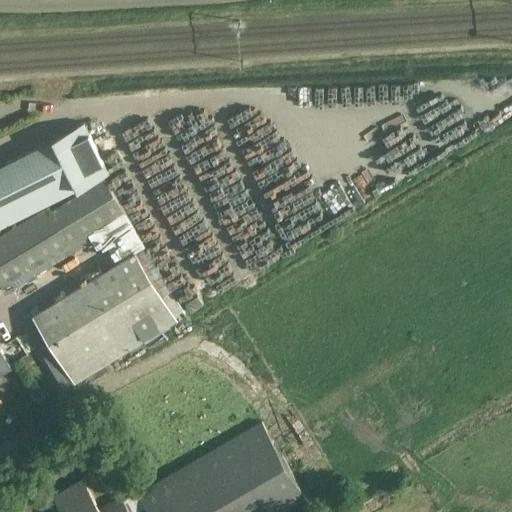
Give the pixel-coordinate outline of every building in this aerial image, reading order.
[(0,164),(0,226),(108,174),(93,144),(84,123),(0,164)] [(122,180),(111,187),(105,177),(50,211),(48,207),(0,235),(0,282),(2,286),(126,212),(125,211),(136,205),(122,180)] [(136,251),(33,315),(75,382),(178,319),(136,251)] [(191,312),(203,304),(197,296),(185,304),(191,312)] [(0,371),(11,365),(0,346),(0,371)] [(262,421),(137,493),(148,511),(295,511),(310,503),(262,421)] [(64,511),(82,511),(96,504),(82,480),(55,496),(64,511)] [(96,504),(82,511),(129,511),(121,498),(100,510),(96,504)]
